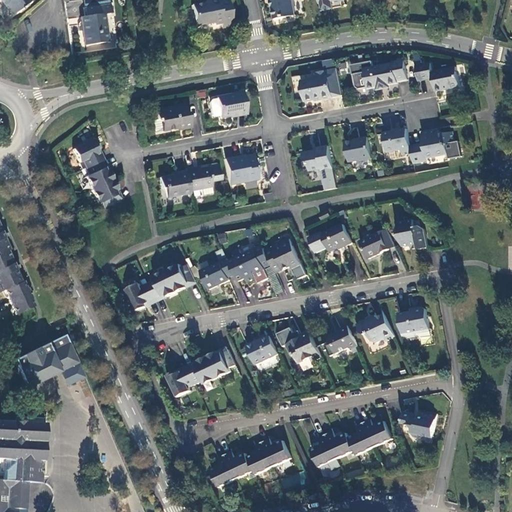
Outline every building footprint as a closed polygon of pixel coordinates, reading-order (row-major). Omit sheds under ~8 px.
[(1,0),(12,14),(20,8),(21,9),(25,6),(24,5),(30,1),(28,0),(1,0)] [(191,5),(193,17),(187,18),(189,27),(194,26),(211,23),(213,25),(221,24),(222,28),(232,26),(227,0),(219,0),(217,0),(216,0),(207,0),(206,0),(206,2),(191,5)] [(270,0),(275,20),(286,18),(286,15),(296,13),(294,1),(294,0),(270,0)] [(318,0),(320,4),(321,4),(322,11),(333,9),(332,2),(341,0),(318,0)] [(109,2),(82,7),(84,16),(80,17),(84,44),(108,40),(104,14),(111,12),(109,2)] [(323,69),(335,67),(333,58),(321,61),(323,69)] [(357,87),(360,90),(369,88),(369,89),(378,88),(378,90),(384,89),(390,88),(390,85),(399,84),(399,82),(409,80),(405,61),(394,63),(395,64),(375,68),(373,62),(352,66),(354,75),(355,75),(357,87)] [(419,81),(434,79),(435,85),(436,92),(461,87),(457,68),(432,72),(431,64),(423,65),(416,67),(419,81)] [(328,71),(318,72),(319,78),(303,81),(308,101),(317,100),(323,99),(333,98),(328,71)] [(220,116),(220,118),(231,116),(237,115),(237,116),(247,114),(243,92),(233,94),(234,95),(217,98),(217,99),(211,100),(210,103),(212,115),(214,116),(220,116)] [(155,110),(157,119),(160,119),(163,131),(174,129),(182,127),(182,128),(192,127),(189,112),(186,112),(185,103),(170,106),(170,107),(155,110)] [(411,146),(408,129),(394,132),(385,134),(388,153),(401,150),(402,156),(412,153),(411,146)] [(424,144),(411,146),(412,153),(415,163),(428,161),(427,158),(448,154),(449,159),(462,156),(459,141),(455,142),(453,132),(433,135),(432,131),(428,132),(422,133),(424,144)] [(360,161),(373,158),(369,138),(359,139),(359,140),(351,142),(346,143),(350,162),(360,160),(360,161)] [(86,177),(86,179),(98,205),(102,203),(105,210),(120,203),(116,192),(118,192),(115,186),(112,178),(109,172),(107,173),(97,151),(99,150),(96,145),(95,141),(74,151),(79,164),(83,163),(88,176),(86,177)] [(322,170),(334,168),(330,146),(318,149),(319,150),(317,152),(314,152),(314,151),(308,152),(304,153),(305,160),(309,162),(311,171),(322,168),(322,170)] [(224,159),(229,185),(258,179),(254,155),(242,158),(241,156),(235,157),(224,159)] [(186,171),(190,191),(203,188),(203,194),(212,193),(211,187),(212,187),(211,182),(221,180),(218,165),(215,163),(210,164),(208,167),(202,168),(194,170),(194,167),(185,169),(186,171)] [(168,196),(190,192),(190,191),(186,171),(176,173),(176,174),(170,175),(159,177),(161,188),(166,187),(168,196)] [(479,183),(466,185),(470,210),(483,208),(479,183)] [(268,202),(273,201),(271,193),(263,195),(264,202),(268,202)] [(321,216),(323,222),(331,218),(328,212),(321,216)] [(414,220),(399,223),(398,236),(404,247),(418,244),(419,249),(428,248),(425,230),(421,226),(415,228),(414,220)] [(345,247),(353,243),(344,225),(323,235),(330,252),(344,246),(345,247)] [(387,246),(394,242),(387,229),(361,241),(369,259),(389,249),(387,246)] [(14,314),(33,307),(30,299),(32,298),(31,296),(28,290),(27,288),(25,289),(21,281),(19,282),(14,270),(19,268),(17,265),(16,262),(11,264),(6,252),(8,251),(2,239),(7,236),(6,233),(4,230),(0,231),(0,291),(3,290),(14,314)] [(291,240),(267,252),(273,265),(277,275),(292,268),(298,282),(308,277),(291,240)] [(236,258),(230,261),(236,275),(239,282),(246,279),(248,283),(257,278),(255,275),(266,270),(265,268),(273,265),(267,252),(264,246),(243,255),(240,250),(234,253),(236,258)] [(236,275),(230,261),(229,259),(201,272),(210,290),(230,280),(229,278),(236,275)] [(186,286),(197,280),(190,265),(183,268),(181,265),(168,271),(178,292),(187,288),(186,286)] [(168,297),(178,292),(168,271),(155,278),(156,281),(149,284),(157,300),(167,295),(168,297)] [(146,305),(157,300),(149,284),(142,287),(141,285),(128,291),(138,312),(147,307),(146,305)] [(412,310),(412,313),(400,315),(403,334),(407,337),(418,335),(419,332),(431,330),(427,311),(424,308),(412,310)] [(387,341),(396,337),(385,315),(377,318),(376,315),(358,324),(362,334),(367,336),(369,335),(372,341),(377,343),(385,339),(387,341)] [(353,349),(359,347),(350,326),(341,330),(342,332),(329,338),(332,344),(336,345),(339,353),(350,348),(353,349)] [(323,357),(310,331),(302,335),(301,334),(296,336),(295,334),(292,328),(279,335),(285,347),(288,346),(293,357),(296,355),(300,364),(312,359),(313,362),(323,357)] [(257,365),(280,354),(272,336),(257,343),(256,341),(248,346),(257,365)] [(25,389),(76,365),(64,337),(46,345),(50,354),(33,362),(41,378),(24,386),(25,389)] [(46,345),(12,362),(24,386),(41,378),(33,362),(50,354),(46,345)] [(231,368),(237,366),(229,350),(219,354),(218,353),(208,357),(218,378),(233,372),(231,368)] [(205,385),(218,378),(208,357),(199,362),(200,364),(189,369),(197,385),(204,381),(205,385)] [(190,387),(197,385),(189,369),(179,374),(178,372),(168,376),(178,397),(192,391),(190,387)] [(432,438),(438,414),(428,413),(428,414),(420,412),(419,416),(414,415),(414,414),(405,413),(403,424),(412,426),(414,429),(413,434),(415,437),(422,439),(425,437),(432,438)] [(364,423),(375,447),(393,439),(385,421),(375,426),(371,419),(364,423)] [(0,511),(1,509),(15,510),(25,510),(26,484),(40,484),(42,425),(0,423),(0,460),(2,460),(1,482),(0,482),(0,511)] [(375,447),(364,423),(357,426),(360,433),(349,437),(355,451),(357,455),(375,447)] [(349,437),(347,433),(337,438),(334,431),(326,434),(337,459),(355,451),(349,437)] [(337,459),(326,434),(319,438),(322,444),(311,449),(320,467),(329,463),(332,470),(341,466),(337,459)] [(270,440),(263,443),(275,468),(292,459),(283,441),(273,446),(270,440)] [(254,472),(256,477),(275,468),(263,443),(256,446),(258,452),(247,457),(254,472)] [(235,458),(233,452),(226,455),(237,479),(254,472),(247,457),(245,453),(235,458)] [(237,479),(226,455),(218,459),(221,465),(211,470),(219,487),(237,479)] [(283,489),(303,482),(300,473),(280,480),(283,489)]
